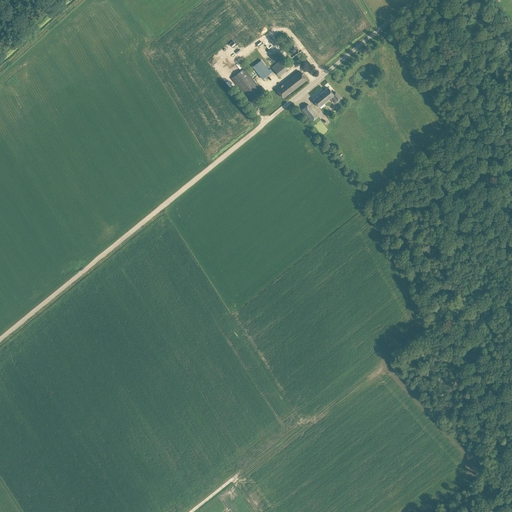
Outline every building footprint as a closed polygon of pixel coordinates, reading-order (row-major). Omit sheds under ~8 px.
[(259,59),(250,66),(262,79),(272,71),(269,68),(268,69),(259,59)] [(288,69),(281,61),(272,67),(279,76),(288,69)] [(232,79),(250,102),(263,91),(245,69),(232,79)] [(306,79),(300,71),(276,89),(283,98),(307,79),(306,79)] [(340,98),(335,91),(333,93),(328,87),(313,100),(319,107),(333,95),(337,100),(340,98)] [(318,116),(310,107),(308,104),(301,109),(312,122),(318,116)] [(366,129),(349,107),(329,123),(350,150),(360,143),(356,137),(366,129)]
